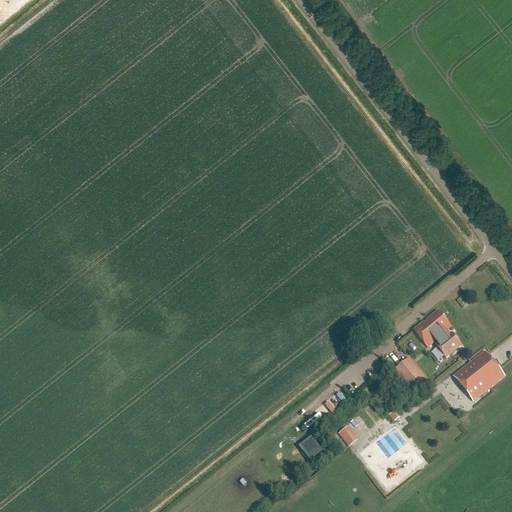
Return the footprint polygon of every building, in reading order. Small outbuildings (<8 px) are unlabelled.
[(435,314),(414,331),(428,348),(435,343),(438,347),(436,348),(445,360),(461,347),(451,335),(450,336),(447,332),(451,328),(442,316),(439,318),(435,314)] [(505,378),(486,353),(455,377),(474,402),(505,378)] [(409,360),(393,373),(412,396),(428,383),(409,360)] [(395,412),(389,417),(393,423),(400,418),(395,412)] [(358,442),(348,429),(340,436),(349,448),(358,442)] [(300,449),(310,462),(321,454),(311,441),(300,449)]
